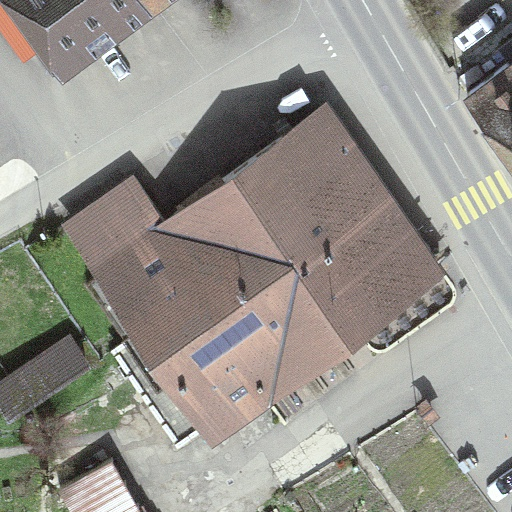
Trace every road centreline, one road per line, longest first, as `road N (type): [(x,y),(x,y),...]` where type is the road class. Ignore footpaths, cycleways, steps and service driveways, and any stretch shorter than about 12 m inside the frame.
road 1 (residential): [(373,18),(0,227)]
road 2 (primary): [(503,249),(373,18)]
